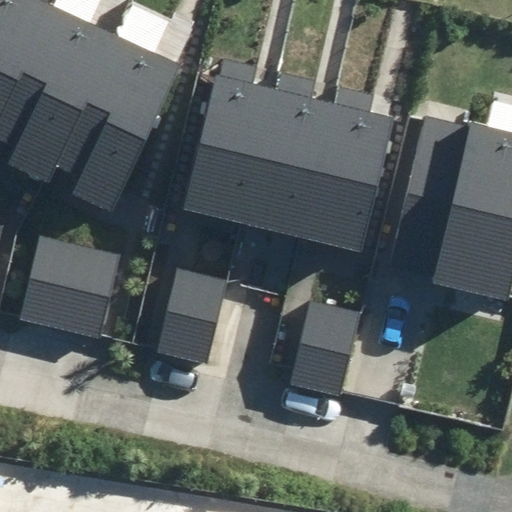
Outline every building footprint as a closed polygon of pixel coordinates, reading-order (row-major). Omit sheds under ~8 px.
[(207,70),(49,0),(0,0),(0,155),(141,218),(207,70)] [(399,83),(220,41),(186,188),(365,229),(399,83)] [(511,278),(511,107),(435,89),(394,255),(511,284),(511,278)] [(0,214),(0,253),(9,216),(0,214)] [(36,225),(16,309),(114,332),(134,248),(36,225)] [(179,260),(160,345),(217,357),(235,273),(179,260)] [(320,292),(301,376),(358,389),(376,304),(320,292)] [(172,390),(145,423),(186,456),(212,423),(172,390)]
